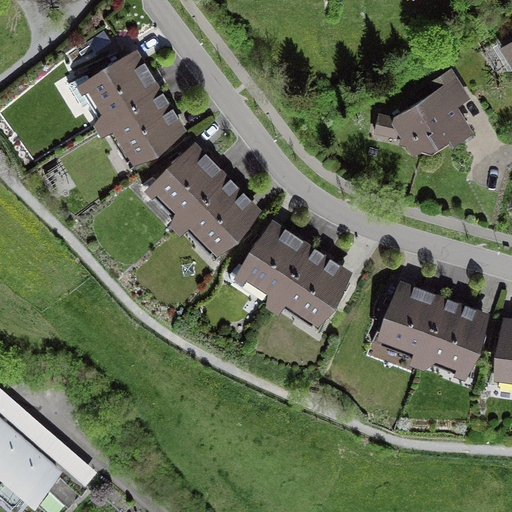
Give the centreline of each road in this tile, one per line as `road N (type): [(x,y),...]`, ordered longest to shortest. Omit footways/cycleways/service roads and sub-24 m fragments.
road 1 (residential): [(511,266),(385,231),(315,199),(280,169),(153,0)]
road 2 (residential): [(148,511),(11,391)]
